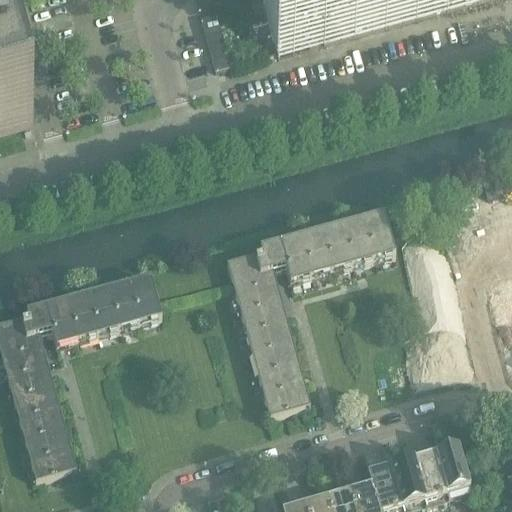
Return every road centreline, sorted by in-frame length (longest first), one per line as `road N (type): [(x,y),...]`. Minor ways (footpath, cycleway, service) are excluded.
road 1 (residential): [(0,184),(511,47)]
road 2 (residential): [(169,511),(462,408),(511,417)]
